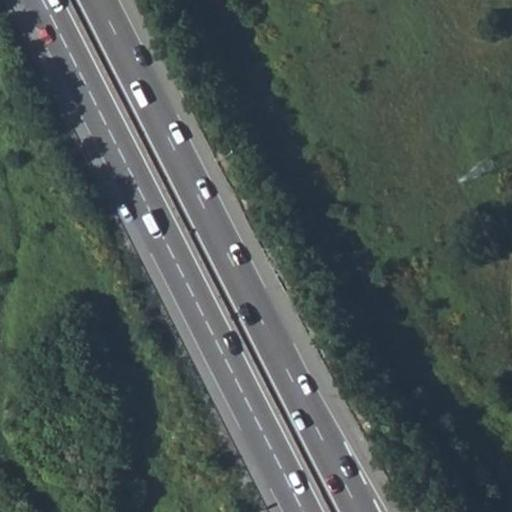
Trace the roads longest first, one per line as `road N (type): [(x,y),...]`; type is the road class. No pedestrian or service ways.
road 1 (trunk): [(359,511),(98,0)]
road 2 (trunk): [(43,0),(304,511)]
